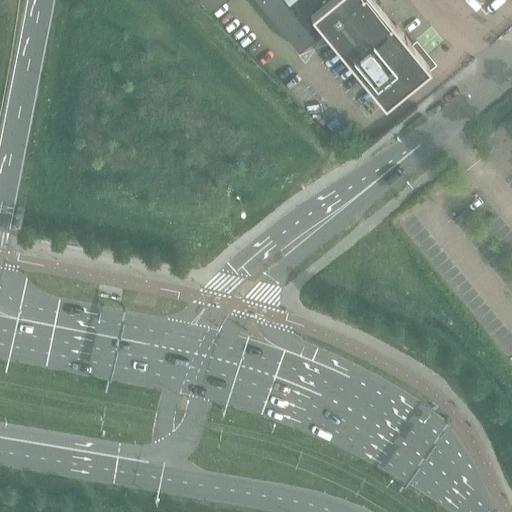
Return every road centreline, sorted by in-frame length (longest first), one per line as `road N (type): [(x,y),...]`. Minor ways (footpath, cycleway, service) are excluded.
road 1 (secondary): [(473,511),(363,435),(212,378)]
road 2 (unclassified): [(365,187),(328,197),(236,269),(177,369)]
road 3 (unclassified): [(212,378),(263,284),(365,187)]
road 4 (primary): [(0,209),(38,0)]
road 5 (unclassified): [(365,187),(511,67)]
road 6 (secondary): [(159,477),(336,511)]
road 7 (secondary): [(177,369),(0,338)]
road 8 (secondary): [(0,446),(159,477)]
